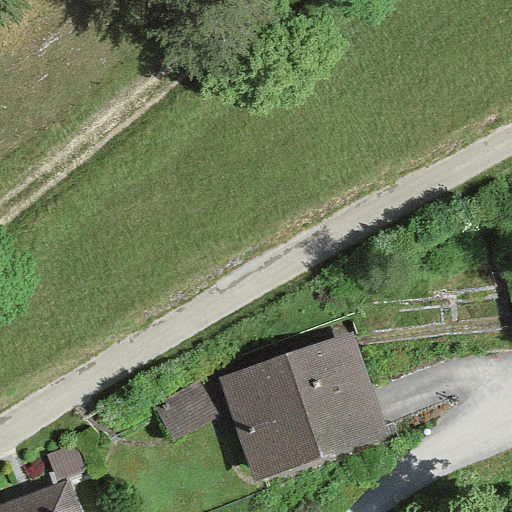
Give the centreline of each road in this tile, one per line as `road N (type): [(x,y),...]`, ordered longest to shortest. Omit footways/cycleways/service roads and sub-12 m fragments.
road 1 (residential): [(0,423),(228,275),(511,122)]
road 2 (track): [(0,215),(246,0)]
road 3 (residential): [(367,511),(407,474),(511,409)]
